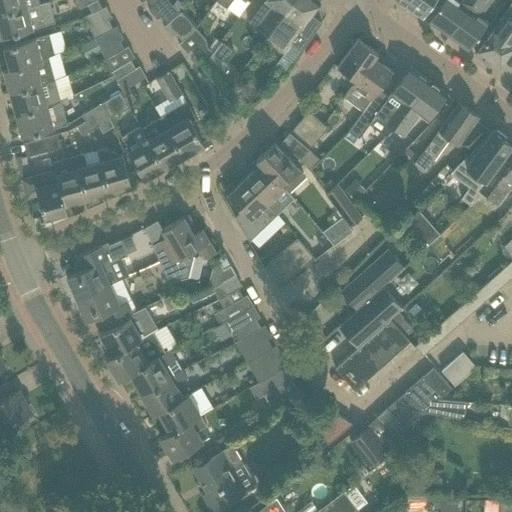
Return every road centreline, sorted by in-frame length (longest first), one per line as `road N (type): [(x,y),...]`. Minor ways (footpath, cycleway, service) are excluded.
road 1 (residential): [(18,265),(201,179),(282,103),(356,2)]
road 2 (residential): [(151,511),(18,265)]
road 3 (residential): [(511,118),(356,2)]
